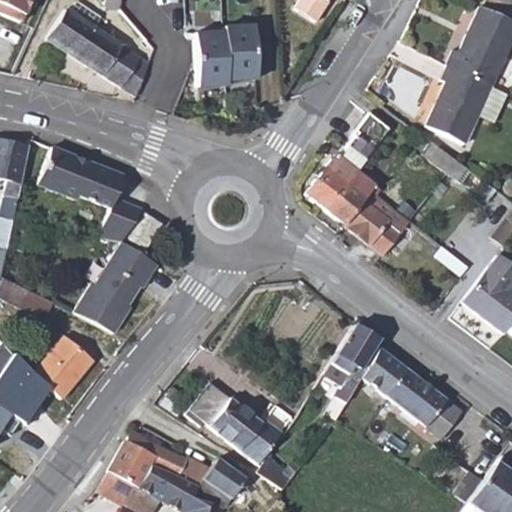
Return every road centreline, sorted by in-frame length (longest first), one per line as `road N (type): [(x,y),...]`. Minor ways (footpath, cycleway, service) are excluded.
road 1 (tertiary): [(211,264),(200,297),(28,511)]
road 2 (tertiary): [(511,404),(306,248),(272,233)]
road 3 (tertiary): [(382,0),(308,114),(260,167)]
road 4 (tertiary): [(182,168),(152,149),(0,103)]
road 5 (unknown): [(277,147),(286,0)]
road 6 (tertiary): [(182,168),(165,199),(170,233),(211,264)]
